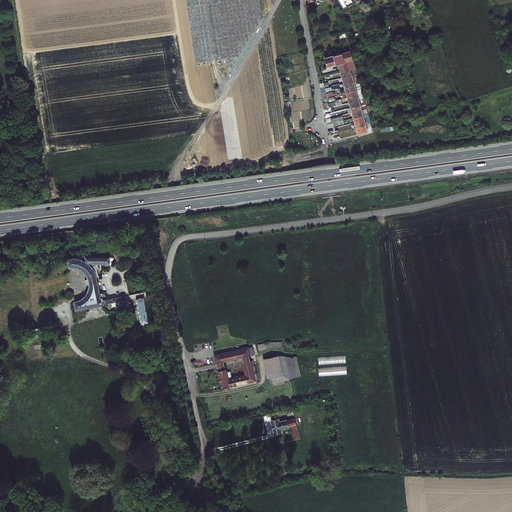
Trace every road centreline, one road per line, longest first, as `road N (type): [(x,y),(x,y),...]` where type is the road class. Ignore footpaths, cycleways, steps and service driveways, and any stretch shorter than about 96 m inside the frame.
road 1 (trunk): [(0,230),(511,160)]
road 2 (trunk): [(511,148),(0,218)]
road 3 (track): [(172,170),(278,0)]
road 4 (residential): [(324,143),(301,0)]
